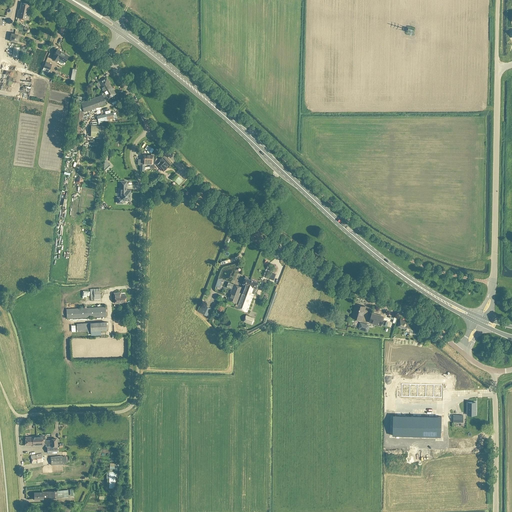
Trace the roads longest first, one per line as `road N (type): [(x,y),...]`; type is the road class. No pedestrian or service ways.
road 1 (unclassified): [(23,511),(18,421),(35,413),(119,412),(136,397),(141,191),(131,151),(150,127)]
road 2 (primary): [(442,300),(397,272),(120,30)]
road 3 (unclassified): [(459,350),(218,199),(150,127)]
road 4 (unclassified): [(490,292),(496,69)]
road 5 (unclassified): [(495,511),(494,371)]
